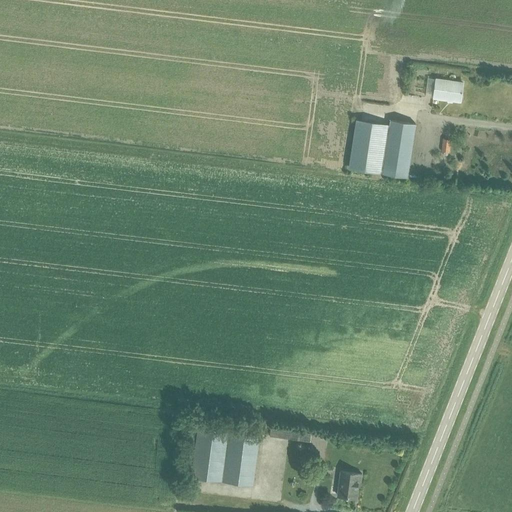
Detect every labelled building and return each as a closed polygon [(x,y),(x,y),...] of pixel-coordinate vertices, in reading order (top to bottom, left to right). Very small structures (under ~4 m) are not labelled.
[(461,101),(463,81),(428,77),(426,96),(461,101)] [(347,166),(381,171),(381,173),(406,177),(415,123),(389,119),(388,126),(354,120),(347,166)] [(443,138),(441,150),(448,152),(450,139),(443,138)] [(259,434),(198,427),(191,477),(253,484),(259,434)] [(309,442),(310,433),(275,429),(270,428),(269,437),(309,442)] [(362,472),(341,470),(338,495),(356,497),(358,481),(361,481),(362,472)]
